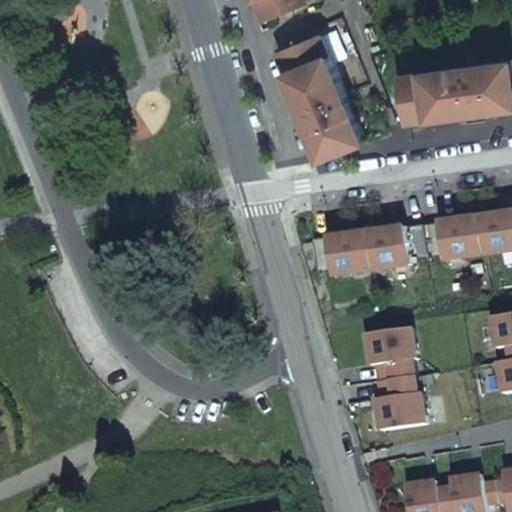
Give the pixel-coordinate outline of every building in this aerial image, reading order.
[(262,0),(269,15),(305,0),(262,0)] [(372,18),(360,23),(367,39),(379,35),(372,18)] [(370,140),(327,32),(283,50),(326,158),(370,140)] [(410,120),(511,106),(511,59),(405,73),(410,120)] [(511,212),(316,240),(320,270),(336,268),(338,276),(417,265),(416,258),(448,253),(449,261),(511,252),(511,212)] [(511,315),(497,318),(502,349),(511,347),(511,361),(504,363),(507,394),(511,393),(511,315)] [(375,356),(380,355),(387,409),(382,410),(385,431),(431,425),(427,393),(423,394),(418,360),(422,360),(418,328),(372,334),(375,356)] [(430,483),(410,486),(413,511),(490,511),(490,505),(511,502),(511,503),(511,472),(511,473),(511,476),(501,478),(502,483),(488,485),(487,480),(476,482),(475,477),(455,480),(456,489),(442,491),(442,486),(430,488),(430,483)]
